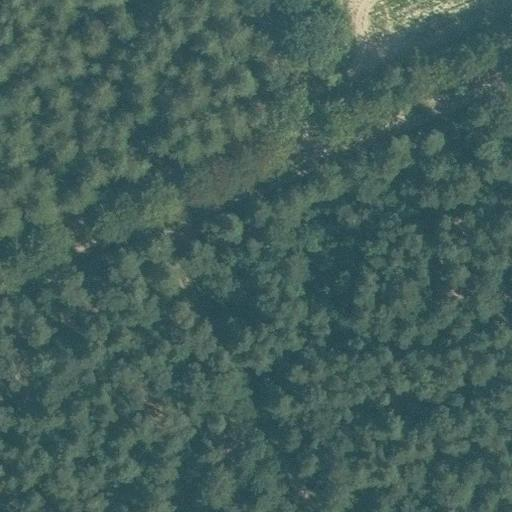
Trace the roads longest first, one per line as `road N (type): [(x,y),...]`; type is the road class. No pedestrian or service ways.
road 1 (track): [(307,151),(511,66)]
road 2 (unknown): [(0,285),(161,215)]
road 3 (track): [(161,215),(307,151)]
road 4 (track): [(307,151),(273,0)]
